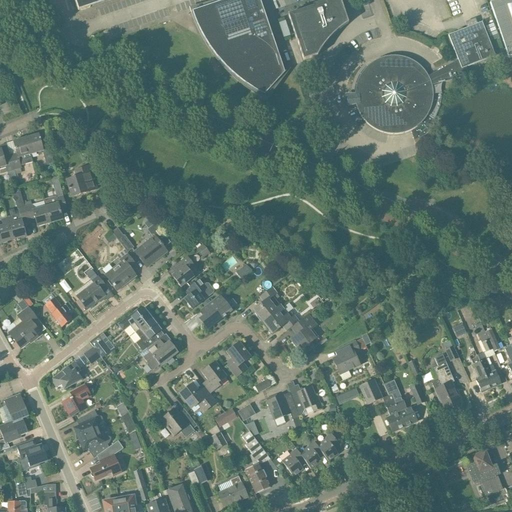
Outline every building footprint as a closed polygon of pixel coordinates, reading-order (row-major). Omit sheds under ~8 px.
[(74,0),(79,12),(112,0),(74,0)] [(284,74),(259,0),(228,0),(192,12),(195,20),(201,34),(209,47),(218,59),(225,67),(233,75),(242,82),(251,88),(265,96),(284,74)] [(337,32),(339,30),(341,29),(344,27),(346,26),(348,24),(339,0),(335,0),(325,3),(325,1),(313,5),(313,7),(288,16),(303,61),(317,57),(318,54),(321,50),(323,48),(325,45),(326,43),(328,41),(330,38),(333,36),(335,34),(337,32)] [(511,0),(494,0),(495,2),(490,4),(508,57),(511,57),(511,0)] [(463,71),(468,69),(497,58),(484,24),(450,37),(460,62),(463,71)] [(463,71),(460,62),(430,79),(427,74),(424,70),(420,66),(415,63),(410,61),(406,59),(401,58),(395,58),(390,58),(385,59),(380,61),(376,63),(371,66),(368,69),(364,73),(361,77),(359,82),(357,87),(356,92),(356,97),(356,102),(357,107),(358,112),(361,116),(363,121),(367,125),(371,128),(375,131),(380,134),(385,135),(390,136),(395,137),(400,136),(405,136),(409,134),(414,132),(422,126),(426,122),(429,118),(430,115),(431,113),(432,110),(433,107),(434,104),(435,100),(434,96),(434,92),(433,88),(471,78),(468,69),(463,71)] [(38,136),(26,140),(31,157),(38,155),(43,153),(44,155),(44,158),(47,165),(54,163),(52,156),(47,141),(40,143),(38,136)] [(33,162),(31,157),(25,140),(13,143),(17,154),(10,156),(14,171),(21,169),(20,166),(33,162)] [(93,151),(89,146),(81,153),(85,158),(93,151)] [(1,151),(0,150),(0,173),(0,175),(8,172),(14,171),(10,156),(3,158),(1,150),(1,151)] [(97,190),(89,167),(75,172),(77,178),(67,181),(72,198),(97,190)] [(45,206),(45,207),(50,223),(62,219),(60,212),(68,209),(64,195),(56,198),(56,196),(43,200),(45,206)] [(23,201),(16,203),(20,215),(7,219),(14,241),(27,237),(22,221),(28,220),(23,203),(24,203),(23,201)] [(31,203),(24,205),(28,220),(35,217),(38,226),(50,223),(45,207),(33,210),(31,203)] [(14,241),(7,219),(1,220),(3,227),(0,227),(0,241),(1,244),(14,241)] [(171,243),(156,223),(147,230),(154,238),(135,253),(147,268),(167,252),(164,248),(171,243)] [(124,235),(117,240),(127,253),(134,248),(124,235)] [(198,249),(197,250),(204,259),(210,254),(203,246),(202,247),(198,249)] [(136,267),(127,255),(120,261),(122,263),(106,276),(118,292),(136,277),(131,271),(136,267)] [(187,258),(172,270),(172,271),(174,269),(178,273),(176,275),(173,277),(181,288),(194,278),(188,271),(194,266),(187,258)] [(64,275),(57,265),(50,271),(57,281),(64,275)] [(252,271),(246,265),(236,273),(241,279),(252,271)] [(106,288),(98,278),(92,283),(94,285),(77,298),(87,311),(105,297),(101,292),(106,288)] [(185,292),(183,293),(183,294),(187,291),(191,295),(189,297),(184,300),(192,311),(209,298),(214,294),(214,290),(209,284),(206,283),(203,285),(200,280),(185,292)] [(254,311),(263,323),(281,309),(275,301),(279,298),(272,289),(260,298),(264,303),(254,311)] [(26,305),(29,308),(33,305),(27,297),(24,300),(27,304),(26,305)] [(201,320),(200,320),(201,321),(203,324),(208,330),(223,319),(224,320),(226,318),(225,317),(231,312),(231,313),(232,313),(219,297),(201,312),(205,317),(202,319),(201,320)] [(54,298),(45,306),(46,306),(52,314),(51,315),(62,328),(72,320),(68,314),(71,311),(65,304),(62,307),(61,307),(55,299),(54,298)] [(24,300),(17,305),(23,313),(29,308),(26,305),(27,304),(24,300)] [(458,305),(455,306),(457,312),(460,310),(473,305),(471,300),(458,305)] [(29,308),(23,313),(18,317),(23,324),(21,326),(25,331),(20,335),(21,337),(22,336),(23,337),(26,335),(26,336),(28,335),(32,340),(33,339),(34,340),(41,335),(33,325),(38,320),(29,308)] [(136,310),(117,325),(121,330),(124,330),(130,326),(135,333),(153,318),(147,311),(146,312),(143,309),(138,313),(136,310)] [(281,309),(263,323),(272,334),(282,326),(286,332),(298,323),(290,312),(286,315),(281,309)] [(299,334),(290,341),(299,353),(318,338),(317,338),(315,339),(310,332),(312,330),(317,327),(308,316),(291,329),(291,330),(294,327),(299,334)] [(153,318),(135,333),(140,340),(135,343),(142,352),(157,340),(153,336),(160,331),(158,328),(159,327),(153,318)] [(460,323),(458,319),(450,322),(457,338),(466,334),(462,322),(460,323)] [(493,350),(485,332),(481,323),(474,326),(485,353),(493,350)] [(13,325),(8,329),(11,334),(10,335),(21,348),(32,340),(28,335),(26,336),(26,335),(23,337),(22,336),(21,337),(20,335),(25,331),(21,326),(17,329),(13,325)] [(491,329),(485,332),(493,350),(494,352),(500,349),(491,329)] [(142,352),(140,353),(144,358),(148,364),(146,365),(150,370),(152,369),(164,360),(165,362),(177,353),(168,342),(163,346),(158,339),(157,340),(142,352)] [(457,359),(450,341),(443,344),(446,351),(445,351),(450,362),(457,359)] [(359,352),(355,342),(342,348),(345,355),(332,360),(339,375),(359,366),(354,354),(359,352)] [(101,347),(95,351),(101,359),(109,353),(103,344),(101,346),(101,347)] [(251,358),(240,344),(227,353),(232,360),(226,364),(237,378),(247,370),(243,364),(251,358)] [(101,359),(95,351),(93,348),(83,355),(91,365),(98,360),(100,363),(103,361),(101,359)] [(483,353),(476,356),(491,389),(501,385),(495,371),(492,366),(489,367),(485,359),(483,353)] [(439,381),(432,384),(435,391),(444,411),(460,404),(452,384),(455,383),(442,355),(434,359),(438,366),(433,368),(439,381)] [(481,393),(491,389),(476,356),(470,359),(472,363),(478,378),(475,380),(481,393)] [(413,361),(408,363),(416,384),(417,384),(418,383),(420,382),(418,375),(419,375),(413,361)] [(227,378),(215,362),(201,373),(207,381),(202,385),(210,395),(219,388),(217,385),(227,378)] [(83,373),(75,363),(53,380),(56,389),(62,387),(64,391),(81,381),(78,376),(83,373)] [(463,367),(452,372),(458,385),(468,380),(463,367)] [(276,383),(272,377),(254,387),(253,388),(256,394),(258,393),(258,394),(271,386),(276,383)] [(383,399),(375,380),(360,387),(368,406),(383,399)] [(394,381),(384,385),(389,396),(391,395),(393,401),(405,428),(418,423),(411,409),(407,410),(402,398),(394,381)] [(416,384),(409,387),(412,394),(417,406),(426,402),(418,383),(417,384),(416,384)] [(198,392),(193,385),(179,395),(191,410),(198,405),(204,413),(215,404),(203,388),(198,392)] [(90,398),(83,386),(72,392),(75,398),(63,404),(71,418),(86,410),(82,402),(90,398)] [(290,397),(299,417),(302,416),(304,411),(311,408),(313,413),(322,410),(316,396),(315,397),(311,388),(297,393),(296,391),(289,394),(290,397)] [(338,405),(358,396),(355,389),(335,397),(338,405)] [(20,395),(5,401),(13,422),(13,423),(20,420),(28,417),(20,395)] [(389,396),(383,399),(391,418),(387,420),(393,434),(405,428),(393,401),(391,395),(389,396)] [(274,397),(265,401),(274,422),(275,421),(277,427),(286,424),(283,418),(290,415),(293,422),(296,429),(302,427),(299,419),(298,417),(299,417),(290,397),(284,400),(283,397),(275,400),(274,397)] [(115,407),(128,432),(135,428),(123,403),(115,407)] [(243,408),(238,412),(244,422),(249,418),(243,408)] [(179,414),(175,409),(161,420),(174,437),(180,432),(185,439),(195,432),(193,429),(197,426),(184,410),(179,414)] [(232,420),(236,417),(232,410),(223,415),(226,420),(230,418),(232,420)] [(76,439),(76,442),(99,432),(100,432),(97,426),(99,426),(100,425),(100,424),(101,423),(102,422),(102,421),(103,420),(102,419),(102,418),(101,417),(99,417),(97,416),(95,411),(82,418),(84,422),(82,425),(82,426),(74,430),(76,433),(75,435),(75,437),(76,439)] [(13,422),(0,426),(0,430),(6,445),(8,444),(12,442),(19,440),(18,437),(28,433),(23,421),(20,422),(20,420),(13,423),(13,422)] [(271,460),(249,431),(242,437),(247,444),(245,445),(252,454),(250,456),(255,467),(246,471),(256,494),(271,487),(260,465),(271,460)] [(102,437),(100,432),(99,432),(76,442),(77,444),(79,445),(80,447),(82,448),(84,452),(89,449),(91,452),(90,453),(94,459),(101,454),(100,454),(109,448),(108,445),(109,444),(110,444),(110,443),(111,441),(111,440),(111,439),(110,438),(109,437),(106,437),(103,437),(102,437)] [(134,449),(140,447),(134,433),(129,435),(134,449)] [(227,445),(221,434),(211,439),(217,450),(227,445)] [(326,440),(317,447),(316,447),(321,452),(320,452),(328,462),(338,455),(333,448),(338,444),(331,434),(325,439),(326,440)] [(33,442),(17,448),(18,450),(19,456),(18,456),(22,472),(39,466),(39,464),(47,462),(41,447),(36,449),(33,442)] [(109,448),(100,454),(101,454),(105,460),(100,463),(101,465),(90,470),(92,473),(91,476),(92,478),(94,478),(96,482),(108,477),(108,476),(112,475),(113,477),(121,473),(114,456),(124,449),(118,442),(109,448)] [(308,447),(299,454),(303,460),(310,470),(320,463),(316,456),(320,452),(321,452),(316,447),(317,447),(313,442),(308,446),(308,447)] [(18,450),(17,448),(16,446),(9,448),(10,448),(2,451),(1,451),(2,456),(18,450)] [(298,464),(303,460),(299,454),(296,450),(290,454),(291,455),(281,462),(293,478),(303,470),(298,464)] [(475,465),(467,468),(471,476),(474,485),(482,482),(487,496),(491,506),(504,501),(501,491),(500,491),(495,477),(500,475),(496,465),(491,467),(485,452),(472,457),(475,465)] [(204,466),(194,471),(194,472),(196,476),(207,472),(204,466)] [(193,468),(187,471),(188,474),(188,475),(193,488),(200,485),(196,476),(194,472),(194,471),(193,468)] [(141,470),(133,473),(138,490),(142,501),(149,499),(141,470)] [(24,484),(26,490),(37,487),(35,480),(31,481),(30,477),(23,479),(25,484),(24,484)] [(247,498),(238,478),(231,481),(234,487),(219,494),(225,508),(247,498)] [(194,511),(185,486),(167,492),(174,511),(194,511)] [(0,509),(0,511),(14,511),(14,502),(12,502),(11,492),(4,492),(3,502),(8,502),(8,510),(0,509)] [(56,509),(56,493),(42,494),(42,506),(48,506),(49,509),(48,509),(47,511),(65,511),(65,509),(56,509)] [(122,495),(118,500),(104,503),(105,511),(145,511),(140,497),(135,493),(122,495)] [(168,511),(165,501),(147,507),(148,511),(168,511)] [(14,502),(14,511),(27,511),(27,509),(26,509),(26,503),(25,502),(14,502)]
